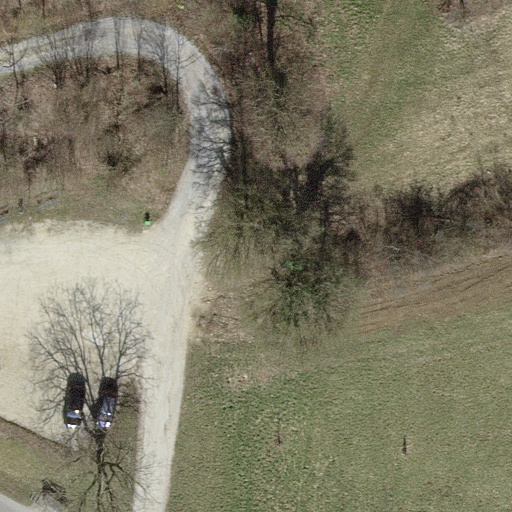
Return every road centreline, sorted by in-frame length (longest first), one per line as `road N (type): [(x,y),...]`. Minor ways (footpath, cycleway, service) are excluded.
road 1 (track): [(142,511),(183,235),(214,110),(185,59),(154,39),(0,64)]
road 2 (track): [(177,273),(255,249),(352,156),(409,0)]
road 3 (track): [(0,264),(174,289)]
